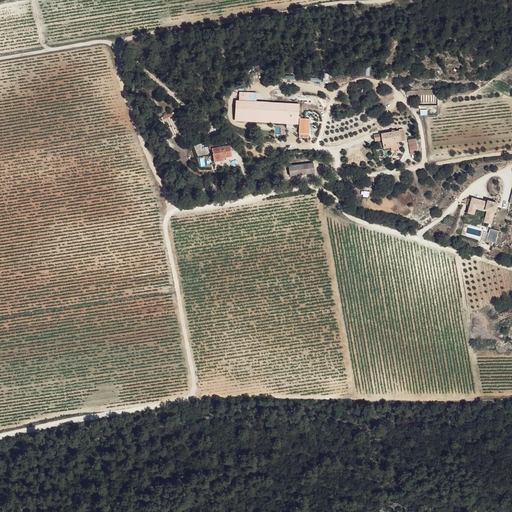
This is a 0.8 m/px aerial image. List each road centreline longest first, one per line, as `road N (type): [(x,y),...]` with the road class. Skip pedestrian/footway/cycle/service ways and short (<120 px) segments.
road 1 (track): [(0,432),(194,391),(168,201),(116,43)]
road 2 (track): [(0,55),(96,39),(116,43),(209,13),(398,0)]
road 3 (track): [(168,201),(217,203),(511,152)]
road 4 (track): [(330,182),(350,216),(511,268)]
